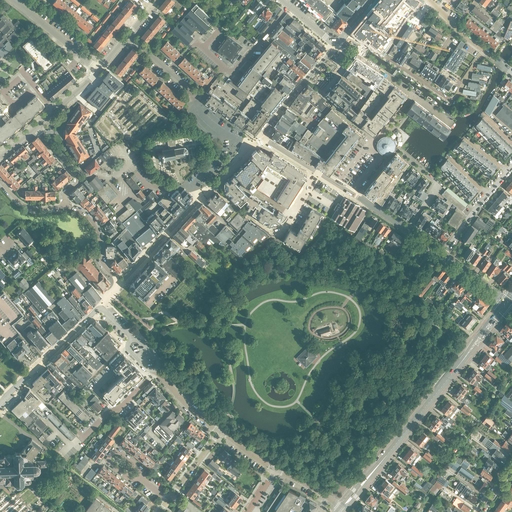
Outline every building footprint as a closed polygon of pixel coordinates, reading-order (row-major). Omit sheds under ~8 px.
[(60,0),(55,0),(52,4),(64,14),(70,7),(60,0)] [(128,2),(121,11),(127,17),(137,5),(130,0),(128,2)] [(174,0),(165,0),(160,7),(167,13),(176,1),(174,0)] [(248,20),(247,21),(250,24),(254,20),(256,18),(258,15),(256,13),(255,13),(256,11),(259,7),(261,9),(264,5),(262,4),(262,2),(260,2),(259,2),(257,0),(256,0),(255,0),(254,0),(252,3),(253,4),(249,8),(255,13),(248,20)] [(301,0),(302,1),(303,0),(305,2),(304,3),(307,6),(308,5),(310,7),(308,9),(311,11),(312,10),(316,14),(315,15),(318,17),(320,15),(322,17),(321,18),(324,21),(333,10),(334,9),(329,5),(324,1),(324,0),(301,0)] [(357,9),(361,5),(362,6),(362,5),(355,0),(345,0),(344,2),(345,3),(354,11),(356,8),(357,9)] [(360,25),(354,32),(357,35),(361,39),(361,38),(364,41),(365,40),(371,44),(377,48),(378,48),(377,49),(380,51),(380,50),(380,51),(381,50),(382,49),(384,51),(405,20),(420,2),(417,0),(381,0),(381,1),(374,10),(373,9),(371,12),(366,18),(366,17),(360,25)] [(457,9),(463,13),(464,13),(469,7),(463,3),(464,0),(462,0),(461,2),(461,1),(456,8),(457,9)] [(196,3),(172,31),(188,45),(194,37),(191,35),(197,28),(204,33),(210,25),(209,24),(213,18),(196,3)] [(355,11),(354,11),(345,3),(337,13),(334,11),(331,15),(337,21),(340,17),(346,21),(355,11)] [(502,7),(496,3),(493,7),(494,8),(499,11),(502,7)] [(476,6),(471,11),(483,20),(489,25),(489,24),(491,26),(490,28),(491,29),(496,33),(502,25),(503,24),(497,19),(496,20),(495,22),(493,20),(490,17),(476,6)] [(70,7),(64,14),(76,23),(81,17),(70,7)] [(261,20),(259,23),(262,25),(261,26),(264,29),(268,23),(266,21),(266,20),(267,20),(271,15),(272,13),(270,11),(269,10),(269,9),(268,8),(267,8),(266,8),(260,15),(259,16),(262,19),(261,20)] [(499,11),(494,8),(491,12),(497,17),(501,13),(499,11)] [(121,11),(112,23),(118,28),(127,17),(121,11)] [(159,14),(142,36),(149,42),(166,20),(159,14)] [(0,58),(1,57),(2,58),(13,46),(11,44),(12,43),(13,44),(21,36),(17,32),(24,26),(18,20),(13,25),(3,15),(0,17),(0,30),(4,34),(2,36),(4,37),(0,41),(0,58)] [(273,40),(273,41),(284,50),(285,49),(292,55),(293,55),(309,68),(313,64),(290,46),(296,40),(298,42),(297,42),(301,45),(306,50),(316,58),(322,51),(314,45),(312,46),(310,45),(309,46),(296,35),(303,27),(294,19),(293,21),(286,15),(270,34),(272,36),(271,38),(273,40)] [(344,28),(336,22),(337,21),(331,15),(326,22),(332,27),(339,33),(344,28)] [(81,17),(76,23),(88,33),(93,26),(81,17)] [(348,23),(346,21),(340,17),(337,21),(336,22),(344,28),(348,23)] [(432,22),(430,20),(426,18),(421,25),(427,29),(432,22)] [(464,25),(469,28),(473,22),(469,19),(464,25)] [(496,33),(495,34),(500,38),(504,34),(505,34),(504,37),(508,40),(511,34),(511,20),(507,28),(502,25),(496,33)] [(469,28),(473,31),(477,26),(473,22),(469,28)] [(112,23),(102,34),(109,40),(118,28),(112,23)] [(392,42),(400,47),(413,28),(405,23),(392,42)] [(427,33),(434,38),(439,31),(431,26),(427,33)] [(473,31),(477,35),(482,29),(477,26),(473,31)] [(299,35),(303,38),(308,32),(304,29),(299,35)] [(477,35),(482,38),(486,33),(482,29),(477,35)] [(443,34),(439,31),(434,38),(438,41),(443,34)] [(303,38),(307,41),(312,35),(308,32),(303,38)] [(482,38),(486,42),(490,36),(486,33),(482,38)] [(95,43),(93,46),(99,51),(109,40),(102,34),(95,43)] [(307,41),(311,45),(312,43),(312,41),(314,41),(316,39),(312,35),(307,41)] [(227,36),(216,51),(232,63),(239,55),(237,54),(242,47),(227,36)] [(486,42),(490,45),(495,40),(490,36),(486,42)] [(22,46),(45,71),(54,63),(32,38),(22,46)] [(311,45),(310,45),(312,46),(314,45),(322,51),(326,47),(316,39),(314,41),(312,41),(312,43),(311,45)] [(161,47),(174,60),(181,53),(168,40),(161,47)] [(290,46),(313,64),(317,60),(305,51),(306,50),(301,45),(298,49),(295,46),(297,42),(298,42),(296,40),(290,46)] [(495,40),(490,45),(495,48),(499,43),(495,40)] [(280,50),(289,58),(292,61),(294,63),(306,72),(309,68),(293,55),(292,55),(285,49),(284,50),(273,41),(272,42),(271,43),(274,45),(280,50)] [(272,42),(271,42),(271,43),(270,43),(267,47),(252,66),(261,73),(263,71),(265,72),(263,75),(265,77),(269,73),(265,69),(280,50),(274,45),(271,43),(272,42)] [(386,52),(391,55),(395,49),(397,46),(392,42),(386,52)] [(448,60),(443,68),(445,69),(447,67),(448,68),(454,71),(457,66),(460,62),(463,57),(467,52),(461,49),(459,47),(457,46),(454,51),(451,55),(448,60)] [(132,47),(114,70),(121,76),(139,53),(132,47)] [(408,57),(411,53),(408,51),(406,56),(403,54),(397,62),(402,66),(408,57)] [(428,57),(433,61),(438,54),(433,51),(428,57)] [(412,53),(409,58),(406,62),(408,64),(417,71),(422,63),(415,59),(417,55),(413,52),(412,53)] [(185,57),(178,64),(204,87),(215,75),(211,73),(208,77),(185,57)] [(285,63),(290,67),(301,77),(306,72),(294,63),(292,61),(289,58),(285,63)] [(357,58),(349,67),(361,78),(375,87),(383,75),(357,58)] [(425,77),(431,68),(428,66),(430,64),(427,62),(420,73),(424,76),(423,76),(425,77)] [(280,68),(297,82),(301,77),(290,67),(289,68),(284,63),(280,68)] [(478,64),(477,67),(477,71),(483,72),(484,69),(490,70),(490,67),(478,64)] [(146,65),(139,72),(152,85),(159,78),(146,65)] [(252,66),(251,66),(250,66),(237,83),(237,84),(251,95),(255,98),(254,99),(273,113),(277,108),(287,94),(288,93),(284,90),(282,92),(275,87),(270,84),(272,82),(272,81),(265,77),(263,75),(261,73),(252,66)] [(297,82),(280,68),(278,71),(295,84),(297,82)] [(352,71),(348,68),(343,75),(348,79),(350,77),(366,91),(363,95),(368,100),(375,88),(373,86),(352,71)] [(431,81),(438,70),(436,68),(435,70),(431,68),(425,77),(427,78),(431,81)] [(292,88),(295,84),(278,71),(279,72),(272,81),(272,82),(270,84),(275,87),(277,84),(277,85),(279,82),(282,84),(283,85),(284,84),(287,86),(288,85),(292,88)] [(69,72),(65,76),(71,83),(75,80),(69,72)] [(472,73),(471,80),(479,81),(479,78),(483,78),(483,75),(472,73)] [(440,74),(435,81),(438,84),(437,85),(443,89),(444,89),(448,91),(452,84),(448,82),(450,80),(444,76),(443,76),(440,74)] [(357,114),(353,119),(375,136),(407,96),(389,81),(390,81),(383,75),(382,77),(382,78),(375,88),(368,100),(361,109),(357,114)] [(65,76),(61,79),(68,87),(69,86),(69,85),(71,83),(65,76)] [(341,77),(336,83),(337,83),(335,85),(334,85),(326,95),(346,112),(350,107),(354,102),(353,102),(355,99),(356,100),(361,94),(341,77)] [(237,84),(231,80),(229,83),(239,90),(235,96),(243,102),(246,97),(250,100),(241,112),(237,109),(240,105),(216,87),(214,89),(213,88),(220,79),(217,78),(206,92),(210,95),(204,102),(216,111),(218,109),(230,118),(242,128),(244,126),(256,135),(269,118),(273,113),(254,99),(255,98),(251,95),(237,84)] [(61,79),(57,82),(63,89),(65,88),(67,88),(68,87),(61,79)] [(503,85),(501,88),(504,90),(506,87),(508,89),(511,84),(511,81),(508,80),(504,85),(503,85)] [(156,89),(178,107),(180,105),(181,106),(186,101),(162,81),(156,89)] [(57,82),(53,86),(60,94),(61,93),(61,91),(63,89),(57,82)] [(277,84),(275,87),(282,92),(284,90),(288,93),(289,93),(292,88),(288,85),(287,86),(284,84),(283,85),(282,84),(279,82),(277,85),(277,84)] [(300,93),(299,93),(290,106),(308,118),(316,107),(309,101),(310,100),(313,97),(312,96),(313,95),(311,93),(315,89),(308,83),(300,93)] [(49,89),(56,96),(58,94),(59,95),(60,94),(53,86),(49,89)] [(81,140),(79,141),(75,135),(75,132),(90,113),(86,110),(90,105),(92,107),(103,93),(96,87),(81,106),(80,105),(67,124),(68,125),(65,128),(64,139),(65,139),(67,142),(66,143),(78,163),(88,156),(82,146),(84,144),(81,140)] [(52,100),(56,96),(49,89),(45,92),(52,100)] [(326,99),(315,89),(311,93),(313,95),(312,96),(313,97),(310,100),(321,110),(326,104),(323,102),(326,99)] [(0,143),(3,141),(3,140),(7,136),(9,136),(14,132),(13,131),(14,130),(18,126),(20,126),(20,127),(25,122),(24,122),(25,121),(29,117),(30,117),(31,117),(36,113),(35,113),(36,112),(40,108),(41,108),(42,108),(44,106),(36,95),(27,103),(28,103),(22,108),(22,107),(16,112),(17,113),(11,117),(11,116),(10,117),(6,112),(6,109),(7,110),(8,105),(2,105),(2,100),(0,97),(0,143)] [(408,111),(443,138),(451,128),(415,102),(408,111)] [(496,115),(511,128),(511,110),(503,103),(502,105),(504,106),(496,115)] [(345,112),(353,119),(357,114),(350,107),(346,112),(345,112)] [(287,108),(282,116),(297,126),(299,123),(296,121),(294,122),(292,121),(297,115),(287,108)] [(330,174),(362,134),(343,119),(332,109),(320,121),(312,132),(308,129),(299,142),(296,140),(295,142),(293,146),(292,146),(291,147),(291,148),(290,149),(291,149),(290,149),(318,166),(330,174)] [(282,116),(278,122),(281,124),(282,124),(282,125),(289,130),(290,131),(293,133),(293,132),(292,131),(293,130),(297,133),(301,136),(307,128),(300,123),(299,123),(297,126),(282,116)] [(478,132),(483,126),(487,123),(484,121),(481,124),(479,122),(481,120),(482,118),(473,127),(478,132)] [(278,122),(275,126),(276,127),(285,134),(289,136),(291,133),(292,133),(293,133),(290,131),(289,130),(282,125),(282,124),(281,124),(278,122)] [(478,132),(482,136),(488,131),(491,127),(489,125),(486,128),(483,126),(478,132)] [(284,135),(276,128),(273,133),(286,141),(288,142),(290,138),(289,137),(286,135),(284,135)] [(487,140),(492,135),(495,131),(493,129),(490,133),(488,131),(482,136),(487,140)] [(286,141),(273,133),(270,136),(271,138),(284,145),(286,141)] [(487,140),(491,145),(497,139),(500,136),(498,134),(494,137),(492,135),(487,140)] [(30,148),(30,149),(40,140),(38,138),(37,138),(31,142),(33,144),(30,147),(31,148),(30,148)] [(293,146),(295,142),(295,141),(290,138),(288,142),(285,146),(290,149),(291,149),(290,149),(291,148),(291,147),(292,146),(293,146)] [(386,138),(382,139),(379,143),(378,147),(380,151),(383,153),(387,154),(388,154),(391,153),(394,149),(395,145),(393,141),(390,138),(386,138)] [(495,149),(501,143),(504,140),(502,138),(499,141),(497,139),(491,145),(495,149)] [(167,140),(169,149),(162,150),(162,153),(158,153),(158,152),(157,152),(157,153),(156,153),(157,154),(158,158),(157,158),(157,159),(158,159),(158,160),(159,159),(163,158),(163,160),(175,159),(175,158),(185,157),(187,153),(187,149),(184,147),(176,148),(174,139),(167,140)] [(36,148),(38,149),(44,144),(40,140),(30,149),(31,150),(32,149),(33,150),(36,148)] [(454,149),(460,154),(468,143),(463,140),(459,144),(459,143),(454,149)] [(235,150),(237,146),(228,141),(226,144),(235,150)] [(495,149),(500,153),(505,148),(509,144),(506,142),(503,145),(501,143),(495,149)] [(460,154),(465,158),(473,147),(468,143),(460,154)] [(36,156),(37,157),(46,149),(47,148),(44,144),(38,149),(39,151),(36,154),(37,155),(36,156)] [(23,146),(19,149),(28,159),(29,158),(28,157),(29,156),(26,153),(27,151),(23,146)] [(505,148),(500,153),(504,157),(511,149),(511,147),(511,146),(508,150),(505,148)] [(465,158),(469,161),(478,151),(473,147),(465,158)] [(19,149),(15,152),(20,158),(22,156),(25,159),(26,158),(27,160),(28,159),(19,149)] [(42,155),(43,157),(49,152),(46,149),(37,157),(36,157),(37,158),(38,157),(38,158),(42,155)] [(307,175),(273,154),(272,153),(270,156),(259,149),(250,157),(262,168),(260,171),(257,175),(262,178),(259,183),(255,188),(263,194),(264,193),(275,201),(280,205),(286,208),(287,207),(307,175)] [(110,156),(107,153),(106,151),(99,156),(103,161),(110,156)] [(469,161),(474,165),(482,154),(478,151),(469,161)] [(15,152),(12,155),(20,165),(21,164),(20,163),(21,162),(19,159),(20,158),(15,152)] [(40,163),(41,165),(52,156),(49,152),(43,157),(45,159),(40,163)] [(387,197),(391,192),(402,173),(410,165),(396,153),(372,183),(365,192),(364,192),(374,200),(374,199),(382,206),(382,205),(387,197)] [(474,165),(479,169),(487,158),(482,154),(474,165)] [(20,165),(12,155),(8,158),(13,164),(15,162),(18,165),(19,165),(20,166),(20,165)] [(52,156),(41,165),(43,167),(48,163),(49,164),(55,159),(52,156)] [(262,178),(257,175),(255,173),(259,169),(258,168),(260,167),(250,157),(233,174),(232,174),(233,175),(251,193),(251,192),(254,189),(255,188),(259,183),(262,178)] [(479,169),(484,172),(492,162),(487,158),(479,169)] [(438,168),(443,173),(452,163),(447,159),(444,163),(443,162),(438,168)] [(84,168),(85,169),(84,170),(86,173),(88,172),(89,174),(100,166),(95,160),(84,168)] [(492,162),(484,172),(490,177),(495,171),(494,170),(497,166),(492,162)] [(443,173),(447,177),(456,168),(452,163),(443,173)] [(0,170),(0,175),(1,176),(7,171),(5,169),(9,167),(8,166),(9,165),(8,164),(0,170)] [(59,168),(58,169),(68,180),(72,177),(66,170),(64,172),(61,169),(60,169),(59,168)] [(201,182),(214,171),(211,168),(199,179),(201,182)] [(447,177),(451,182),(461,172),(456,168),(447,177)] [(60,175),(58,177),(64,184),(68,180),(58,169),(57,170),(58,171),(57,172),(60,175)] [(408,181),(415,172),(414,171),(415,170),(413,169),(412,169),(409,172),(409,171),(406,175),(404,174),(402,176),(407,181),(408,181)] [(4,180),(5,179),(14,171),(13,170),(13,171),(12,170),(9,173),(7,171),(1,176),(4,180)] [(5,179),(8,183),(17,175),(15,172),(16,172),(15,171),(14,171),(5,179)] [(415,182),(418,179),(417,179),(420,175),(419,175),(420,174),(418,172),(417,173),(416,172),(416,173),(415,172),(408,181),(409,182),(414,186),(416,184),(415,182)] [(451,182),(456,186),(465,176),(461,172),(451,182)] [(8,183),(11,186),(21,178),(21,177),(20,178),(17,175),(8,183)] [(52,175),(51,176),(60,187),(64,184),(58,177),(56,178),(54,175),(53,176),(52,175)] [(251,193),(233,175),(225,183),(225,191),(230,196),(229,197),(233,201),(234,200),(240,206),(243,203),(248,204),(247,206),(246,206),(246,207),(245,208),(245,209),(245,210),(246,211),(247,211),(248,211),(249,211),(250,210),(252,212),(251,214),(256,217),(269,225),(276,223),(283,213),(258,198),(250,193),(251,193)] [(51,183),(54,187),(56,190),(60,187),(51,176),(50,176),(51,177),(50,178),(53,181),(51,183)] [(86,180),(81,184),(82,186),(89,194),(94,189),(106,204),(111,200),(117,195),(107,183),(105,181),(102,183),(96,176),(88,183),(86,180)] [(456,186),(460,190),(469,180),(465,176),(456,186)] [(141,189),(131,177),(126,181),(136,193),(141,199),(145,196),(140,190),(141,189)] [(21,178),(11,186),(14,190),(20,185),(19,183),(22,180),(21,180),(22,179),(21,178)] [(422,189),(428,182),(427,181),(427,180),(426,179),(425,180),(424,179),(422,181),(421,181),(418,185),(418,186),(416,188),(423,193),(424,191),(422,189)] [(460,190),(464,194),(474,185),(469,180),(460,190)] [(70,193),(74,198),(81,192),(78,190),(82,186),(81,184),(70,193)] [(474,185),(464,194),(470,200),(475,194),(474,193),(478,189),(474,185)] [(448,188),(446,190),(442,195),(457,207),(448,221),(456,227),(465,214),(462,211),(468,204),(448,188)] [(175,200),(183,208),(192,198),(192,196),(184,189),(181,193),(178,191),(176,191),(170,197),(174,201),(175,200)] [(150,192),(146,196),(151,203),(156,199),(158,197),(152,190),(150,192)] [(503,191),(500,196),(506,201),(508,203),(511,198),(511,197),(510,196),(503,191)] [(78,203),(79,202),(85,197),(81,192),(74,198),(78,203)] [(391,209),(399,197),(398,197),(397,199),(396,199),(396,198),(393,196),(394,194),(391,192),(387,197),(390,199),(388,203),(389,203),(386,206),(387,207),(387,208),(388,209),(389,208),(390,209),(391,208),(391,209)] [(228,223),(237,232),(248,220),(245,217),(241,215),(235,209),(231,208),(228,205),(229,204),(220,196),(220,195),(218,193),(217,194),(216,193),(207,203),(206,203),(210,206),(216,212),(222,217),(223,216),(229,222),(228,223)] [(83,207),(85,206),(90,201),(86,196),(85,197),(79,202),(81,204),(81,206),(83,206),(83,207)] [(500,196),(496,200),(502,206),(506,201),(500,196)] [(164,208),(174,217),(176,215),(183,208),(175,200),(174,201),(170,197),(169,198),(168,199),(162,197),(158,201),(162,206),(163,206),(164,208)] [(400,205),(403,200),(399,197),(391,209),(392,209),(391,210),(392,210),(392,211),(393,212),(394,211),(395,212),(397,209),(398,209),(400,205)] [(448,210),(452,203),(447,199),(446,202),(442,199),(442,200),(438,198),(438,199),(437,199),(436,200),(436,201),(436,202),(436,203),(448,210)] [(117,217),(118,218),(120,220),(122,223),(136,211),(142,206),(139,202),(138,201),(135,201),(132,199),(124,205),(127,209),(117,217)] [(336,210),(331,217),(354,231),(366,210),(348,199),(346,202),(342,200),(340,204),(338,203),(334,209),(336,210)] [(90,201),(85,206),(86,208),(86,209),(88,210),(95,204),(92,200),(90,201)] [(496,200),(492,205),(500,212),(504,207),(502,206),(496,200)] [(443,218),(448,210),(436,203),(435,203),(435,204),(433,204),(433,205),(433,206),(433,207),(436,209),(439,212),(438,214),(439,215),(440,215),(442,216),(443,218)] [(205,206),(203,204),(202,204),(198,208),(202,212),(203,213),(200,216),(209,224),(210,223),(216,216),(211,212),(205,206)] [(404,217),(411,205),(411,204),(409,207),(409,206),(405,204),(403,207),(400,210),(401,211),(399,214),(400,215),(399,216),(401,217),(402,216),(403,217),(403,216),(404,217)] [(92,213),(94,215),(101,209),(97,205),(90,210),(90,211),(91,212),(92,213)] [(415,215),(419,209),(411,205),(404,217),(405,218),(404,219),(407,220),(407,219),(408,220),(410,216),(410,217),(413,213),(415,215)] [(500,212),(492,205),(488,209),(495,215),(495,214),(498,216),(501,212),(500,212)] [(157,234),(160,231),(163,228),(167,225),(163,220),(161,218),(158,215),(160,212),(164,208),(163,206),(162,206),(155,212),(146,220),(146,221),(157,234)] [(174,217),(164,208),(160,212),(163,215),(161,217),(161,218),(163,220),(167,225),(174,217)] [(192,215),(215,236),(220,231),(210,223),(209,224),(200,216),(199,215),(202,212),(198,208),(192,215)] [(107,212),(105,210),(103,211),(101,209),(94,215),(98,220),(107,212)] [(107,212),(98,220),(100,222),(100,223),(101,224),(102,224),(109,219),(106,216),(111,211),(110,209),(107,212)] [(311,237),(323,216),(324,215),(313,209),(312,209),(311,210),(297,233),(290,229),(284,241),(300,250),(306,239),(302,236),(304,233),(311,237)] [(157,234),(146,221),(145,220),(144,220),(140,216),(136,212),(129,217),(122,223),(126,227),(141,245),(142,246),(149,240),(157,234)] [(432,217),(424,212),(421,217),(421,216),(418,221),(416,224),(417,225),(417,226),(419,227),(420,227),(421,227),(425,220),(429,222),(432,217)] [(218,243),(220,241),(215,236),(192,215),(187,220),(193,225),(194,225),(202,232),(201,233),(208,239),(209,238),(214,243),(216,241),(218,243)] [(430,233),(438,222),(439,219),(442,216),(440,215),(439,215),(434,222),(431,220),(425,230),(430,233)] [(355,237),(360,241),(370,225),(373,227),(375,224),(375,223),(377,220),(372,216),(368,223),(365,221),(355,237)] [(488,232),(495,223),(489,219),(486,224),(478,218),(472,226),(471,225),(462,238),(464,239),(462,241),(466,244),(467,242),(469,243),(478,230),(480,227),(482,229),(483,228),(488,232)] [(104,227),(106,230),(107,231),(113,226),(116,223),(115,221),(114,222),(111,219),(104,225),(104,227)] [(205,243),(208,239),(201,233),(202,232),(194,225),(193,225),(187,220),(181,226),(202,244),(203,242),(205,243)] [(235,234),(225,245),(241,259),(248,252),(250,254),(260,243),(262,245),(269,237),(263,232),(256,226),(256,225),(252,222),(250,220),(249,221),(248,220),(237,232),(235,234)] [(438,222),(430,233),(435,237),(442,227),(438,225),(439,223),(438,222)] [(125,228),(126,227),(122,223),(119,226),(121,228),(123,230),(112,243),(114,244),(127,229),(125,228)] [(374,243),(386,226),(381,223),(376,229),(379,231),(375,238),(375,239),(371,245),(366,241),(365,243),(372,248),(375,243),(374,243)] [(220,241),(225,245),(235,234),(225,225),(220,231),(215,236),(220,241)] [(107,231),(106,230),(106,231),(108,233),(107,235),(109,237),(111,236),(117,231),(113,226),(107,231)] [(210,251),(202,244),(181,226),(176,231),(191,244),(193,246),(194,244),(195,245),(194,245),(206,256),(210,251)] [(391,230),(386,226),(374,243),(375,243),(378,245),(382,240),(381,239),(382,236),(385,238),(391,230)] [(17,234),(27,245),(34,240),(23,228),(17,234)] [(436,237),(444,243),(449,235),(446,233),(447,231),(443,228),(436,237)] [(141,245),(127,230),(116,242),(131,261),(136,256),(142,249),(140,247),(141,245)] [(190,244),(191,244),(176,231),(172,235),(180,243),(185,247),(187,247),(190,244)] [(388,245),(391,246),(399,235),(394,232),(389,239),(388,238),(388,239),(391,242),(390,243),(389,243),(388,245)] [(399,235),(391,246),(393,248),(396,244),(398,245),(403,238),(399,235)] [(179,247),(170,238),(161,247),(169,255),(174,250),(176,251),(179,248),(179,247)] [(476,249),(473,247),(474,246),(471,244),(463,256),(469,260),(476,249)] [(155,258),(163,265),(169,270),(175,277),(180,271),(186,276),(189,273),(171,256),(161,247),(153,256),(155,258)] [(28,249),(24,252),(29,257),(32,254),(28,249)] [(477,250),(473,256),(473,257),(470,261),(476,265),(482,256),(478,254),(480,252),(477,250)] [(29,257),(24,252),(21,254),(18,251),(15,253),(15,254),(13,255),(12,256),(8,259),(11,263),(13,265),(17,262),(20,265),(23,262),(22,262),(25,259),(31,265),(34,262),(29,257)] [(194,261),(201,267),(205,263),(198,256),(197,256),(191,251),(188,255),(194,261)] [(76,262),(77,263),(75,265),(79,270),(80,269),(89,279),(91,279),(102,292),(108,286),(107,285),(110,282),(99,270),(98,271),(90,262),(92,260),(88,254),(84,257),(83,256),(76,262)] [(121,255),(115,260),(117,262),(118,262),(122,268),(128,263),(121,255)] [(479,267),(485,271),(491,262),(488,260),(489,258),(487,256),(479,267)] [(117,262),(115,260),(114,258),(107,258),(110,263),(113,268),(114,268),(117,271),(118,272),(122,268),(118,262),(117,262)] [(159,281),(167,272),(169,270),(163,265),(155,258),(154,260),(153,260),(145,269),(145,268),(140,273),(141,273),(139,275),(135,279),(136,279),(134,281),(133,281),(129,286),(128,287),(129,287),(129,288),(128,289),(128,290),(132,293),(133,292),(134,292),(137,295),(140,298),(142,300),(143,299),(145,300),(149,296),(147,294),(148,294),(147,294),(154,286),(155,286),(159,281)] [(497,274),(500,269),(498,268),(499,267),(495,265),(499,260),(496,259),(487,272),(489,274),(489,275),(491,276),(492,276),(493,275),(494,276),(496,275),(497,274)] [(505,271),(497,279),(503,284),(509,278),(508,278),(510,276),(507,273),(511,267),(509,265),(505,269),(504,270),(505,271)] [(416,293),(421,297),(434,280),(435,279),(438,281),(446,271),(441,267),(432,278),(429,276),(416,293)] [(76,287),(86,299),(86,298),(93,306),(101,297),(91,285),(89,287),(76,272),(69,278),(76,287)] [(442,278),(439,282),(441,284),(436,292),(439,295),(445,287),(444,286),(447,282),(446,282),(451,275),(447,272),(442,278)] [(17,284),(23,291),(30,285),(23,278),(17,284)] [(452,288),(455,290),(461,283),(457,281),(455,280),(448,288),(450,290),(452,288)] [(39,311),(41,312),(54,300),(38,281),(24,293),(39,311)] [(461,283),(455,290),(458,293),(456,295),(458,296),(465,288),(464,287),(464,286),(461,283)] [(73,294),(70,296),(86,313),(93,307),(86,299),(76,287),(71,291),(73,294)] [(445,288),(442,292),(435,300),(437,302),(444,294),(445,294),(448,290),(445,288)] [(25,343),(19,335),(20,334),(12,325),(24,315),(3,292),(0,294),(0,341),(13,357),(15,355),(17,358),(24,351),(27,352),(29,350),(29,347),(30,346),(29,347),(27,345),(29,344),(27,345),(26,344),(27,342),(25,343)] [(471,302),(472,300),(465,294),(459,301),(462,303),(465,299),(467,299),(471,302)] [(62,309),(64,312),(71,318),(73,316),(78,322),(79,322),(78,320),(82,316),(66,298),(66,299),(63,296),(56,302),(62,309)] [(86,313),(70,296),(68,298),(83,315),(86,313)] [(486,302),(479,296),(476,299),(475,297),(472,300),(471,302),(473,304),(474,303),(478,306),(479,304),(480,305),(481,303),(482,304),(484,305),(486,302)] [(467,313),(464,317),(472,324),(476,319),(475,318),(475,317),(472,315),(470,314),(471,312),(463,306),(464,305),(462,303),(459,301),(456,305),(461,309),(462,307),(467,312),(467,313)] [(489,304),(486,302),(484,305),(482,304),(481,303),(480,305),(479,304),(478,306),(474,303),(473,304),(474,304),(472,306),(474,307),(472,310),(474,312),(476,310),(482,314),(489,304)] [(41,313),(41,312),(39,311),(33,303),(30,306),(31,307),(38,316),(41,313)] [(56,342),(59,339),(47,327),(41,319),(38,316),(31,307),(28,310),(35,318),(45,329),(56,342)] [(61,324),(68,331),(78,322),(73,316),(71,318),(64,312),(62,309),(58,313),(65,321),(61,324)] [(47,327),(59,339),(68,331),(61,324),(57,319),(58,318),(52,311),(41,319),(47,327)] [(472,324),(464,317),(462,319),(458,323),(461,326),(462,324),(463,325),(463,326),(466,328),(468,329),(472,324)] [(41,333),(52,345),(56,342),(45,329),(35,318),(31,321),(37,328),(42,333),(41,333)] [(95,320),(91,324),(102,334),(106,330),(95,320)] [(23,329),(40,349),(48,343),(31,323),(23,329)] [(86,329),(96,339),(98,341),(99,339),(101,337),(100,336),(102,334),(91,324),(91,323),(86,329)] [(510,330),(508,329),(506,328),(506,327),(504,326),(501,330),(508,336),(510,333),(511,335),(511,337),(511,338),(511,337),(511,332),(510,331),(510,330)] [(88,342),(91,345),(96,339),(86,329),(85,329),(81,333),(89,341),(88,342)] [(100,354),(99,354),(105,361),(106,360),(121,345),(107,331),(101,337),(99,339),(98,341),(96,339),(91,345),(100,354)] [(81,334),(75,339),(101,365),(105,361),(99,354),(86,342),(87,340),(81,334)] [(496,335),(493,340),(500,346),(502,343),(503,344),(505,342),(496,335)] [(101,365),(75,339),(71,343),(84,356),(89,360),(88,361),(96,370),(101,365)] [(500,346),(493,340),(489,345),(497,352),(499,350),(497,349),(500,346)] [(70,344),(66,348),(80,362),(83,365),(87,361),(80,354),(78,352),(70,344)] [(500,359),(502,360),(508,365),(511,360),(511,346),(503,355),(500,359)] [(61,352),(60,353),(65,357),(70,361),(72,363),(71,364),(87,379),(92,373),(83,365),(80,362),(66,348),(61,352)] [(314,355),(309,350),(301,358),(306,364),(314,355)] [(68,377),(73,381),(81,390),(83,388),(85,390),(88,387),(85,385),(86,385),(89,382),(86,379),(87,379),(71,364),(65,357),(60,353),(52,361),(68,377)] [(487,353),(483,358),(491,364),(495,360),(487,353)] [(122,376),(103,395),(112,405),(116,401),(118,399),(120,397),(121,396),(120,396),(124,392),(128,388),(129,388),(131,386),(132,384),(133,385),(137,381),(141,377),(139,375),(141,372),(138,369),(134,364),(133,365),(131,362),(130,362),(129,362),(127,360),(128,359),(127,359),(128,358),(123,354),(121,356),(118,354),(109,363),(112,365),(111,366),(116,370),(117,370),(118,371),(117,372),(122,376)] [(491,364),(483,358),(479,363),(487,369),(491,364)] [(70,384),(73,381),(68,377),(66,380),(58,372),(58,371),(57,367),(51,362),(47,366),(52,371),(52,372),(62,382),(67,387),(70,384)] [(42,373),(54,385),(59,391),(62,388),(59,385),(61,383),(48,368),(42,373)] [(474,369),(470,374),(476,379),(479,381),(483,376),(474,369)] [(489,370),(486,373),(493,379),(495,375),(489,370)] [(42,373),(38,377),(49,389),(54,385),(42,373)] [(493,379),(486,373),(483,377),(491,383),(494,379),(493,379)] [(476,379),(470,374),(466,378),(474,385),(476,382),(475,381),(476,379)] [(49,389),(38,377),(32,383),(34,384),(31,387),(36,391),(38,389),(44,395),(49,389)] [(143,389),(146,391),(144,393),(142,395),(143,397),(155,385),(151,382),(143,389)] [(461,385),(457,389),(464,395),(468,390),(461,385)] [(473,389),(475,391),(477,392),(479,394),(482,390),(476,386),(473,389)] [(150,396),(153,399),(159,392),(155,388),(148,394),(149,394),(147,397),(148,398),(150,396)] [(26,399),(25,400),(33,409),(34,408),(43,417),(46,415),(70,440),(75,435),(63,422),(62,423),(41,401),(29,389),(24,397),(26,399)] [(58,396),(61,399),(68,393),(65,389),(58,396)] [(464,395),(457,389),(454,394),(460,400),(464,395)] [(159,392),(153,399),(152,401),(154,404),(156,406),(158,403),(164,397),(159,392)] [(61,399),(64,403),(71,396),(68,393),(61,399)] [(95,395),(89,401),(92,403),(91,405),(97,412),(98,411),(98,412),(100,410),(100,409),(102,407),(97,402),(99,400),(95,395)] [(511,412),(511,400),(504,395),(498,402),(511,412)] [(64,403),(68,406),(74,399),(71,396),(64,403)] [(33,409),(25,400),(23,401),(21,398),(10,408),(11,409),(18,417),(37,436),(39,438),(42,442),(45,439),(42,436),(40,437),(38,435),(47,426),(40,419),(34,414),(35,413),(32,410),(33,409)] [(68,406),(71,409),(78,402),(74,399),(68,406)] [(165,400),(157,408),(161,411),(158,413),(161,416),(166,412),(171,406),(165,400)] [(449,401),(445,405),(454,412),(458,408),(449,401)] [(71,409),(74,412),(81,405),(78,402),(71,409)] [(464,404),(462,407),(469,412),(472,410),(464,404)] [(74,412),(77,415),(84,408),(81,405),(74,412)] [(447,415),(445,418),(449,421),(452,424),(454,420),(450,417),(454,412),(445,405),(441,410),(447,415)] [(135,409),(133,411),(141,419),(146,415),(138,407),(137,407),(136,407),(135,408),(135,409)] [(469,412),(462,407),(460,410),(467,415),(468,415),(469,416),(471,413),(469,412)] [(77,415),(81,419),(87,412),(84,408),(77,415)] [(174,410),(159,424),(155,429),(167,441),(172,436),(169,433),(184,419),(176,411),(176,412),(174,410)] [(131,414),(129,415),(137,423),(141,419),(133,411),(133,412),(132,411),(131,413),(131,414)] [(87,412),(81,419),(84,422),(91,415),(87,412)] [(127,417),(125,418),(126,419),(125,420),(126,420),(128,422),(133,427),(137,423),(129,415),(128,417),(127,417)] [(436,416),(432,421),(439,426),(441,424),(444,426),(445,426),(449,421),(445,418),(443,417),(441,420),(436,416)] [(486,416),(481,422),(489,428),(494,422),(486,416)] [(439,426),(432,421),(428,426),(435,431),(439,426)] [(113,439),(119,430),(121,427),(116,423),(114,426),(115,427),(108,435),(105,440),(111,444),(114,440),(113,439)] [(187,431),(190,433),(195,427),(190,423),(185,429),(184,431),(186,433),(187,431)] [(190,433),(194,436),(199,430),(195,427),(190,433)] [(199,430),(194,436),(196,438),(194,440),(197,442),(199,440),(204,434),(199,430)] [(423,432),(420,437),(426,442),(430,437),(423,432)] [(435,436),(439,439),(443,442),(446,439),(438,433),(435,436)] [(461,444),(467,437),(464,434),(458,442),(461,444)] [(426,442),(420,437),(416,442),(424,448),(428,443),(426,442)] [(119,444),(124,447),(129,441),(124,438),(119,444)] [(46,461),(32,461),(32,460),(32,459),(31,459),(30,459),(37,451),(39,452),(42,447),(32,439),(21,452),(20,453),(19,452),(16,452),(13,455),(4,455),(4,457),(0,457),(0,481),(5,481),(5,484),(13,483),(14,484),(9,489),(12,492),(16,486),(21,486),(24,483),(28,483),(30,482),(31,480),(30,478),(33,478),(32,473),(35,473),(38,472),(39,469),(39,466),(46,466),(46,461)] [(105,440),(101,444),(108,449),(111,444),(105,440)] [(493,449),(496,445),(493,442),(489,440),(486,444),(493,449)] [(124,447),(128,451),(133,445),(129,441),(124,447)] [(501,446),(509,452),(511,448),(511,445),(505,441),(501,446)] [(93,442),(92,444),(104,453),(108,449),(101,444),(100,443),(99,445),(97,445),(96,444),(93,442)] [(98,449),(95,453),(101,458),(104,453),(92,444),(90,446),(93,448),(94,446),(98,449)] [(128,451),(132,454),(137,448),(133,445),(128,451)] [(183,446),(180,451),(187,456),(191,452),(185,447),(183,446)] [(132,454),(137,458),(142,452),(137,448),(132,454)] [(411,448),(407,453),(415,459),(417,457),(419,455),(411,448)] [(503,461),(507,456),(506,456),(495,448),(493,451),(495,451),(492,456),(499,461),(501,459),(503,461)] [(187,456),(180,451),(179,450),(176,454),(176,455),(178,456),(179,457),(184,461),(187,456)] [(231,455),(225,450),(221,454),(220,454),(218,457),(225,463),(225,462),(229,465),(227,468),(237,476),(242,469),(241,468),(242,468),(240,466),(239,467),(236,464),(236,463),(229,457),(231,455)] [(137,458),(141,461),(147,453),(146,452),(144,454),(142,452),(137,458)] [(101,458),(95,453),(91,457),(97,462),(101,458)] [(141,461),(145,464),(151,457),(152,456),(148,453),(147,453),(141,461)] [(415,459),(407,453),(403,457),(412,464),(414,462),(415,459)] [(432,460),(430,458),(425,454),(422,457),(429,463),(432,460)] [(482,457),(487,460),(485,463),(483,465),(486,467),(491,471),(493,469),(495,470),(499,465),(484,455),(482,457)] [(178,456),(174,461),(180,466),(184,461),(178,456)] [(151,457),(145,464),(150,468),(155,461),(151,457)] [(470,480),(474,475),(469,471),(460,465),(457,462),(454,460),(452,459),(448,465),(470,480)] [(57,463),(62,469),(65,466),(59,460),(57,463)] [(218,466),(211,460),(208,464),(215,470),(218,466)] [(470,464),(464,460),(461,464),(467,469),(470,464)] [(174,461),(171,466),(177,470),(180,466),(174,461)] [(151,469),(156,473),(158,470),(156,469),(159,464),(156,462),(151,469)] [(394,468),(403,475),(404,476),(408,471),(398,464),(394,468)] [(410,468),(412,470),(417,474),(421,477),(423,473),(413,465),(410,468)] [(101,478),(107,470),(103,466),(96,474),(99,477),(98,478),(100,479),(101,478)] [(164,468),(167,470),(173,475),(177,470),(171,466),(169,468),(166,466),(164,468)] [(474,475),(475,475),(478,471),(472,467),(469,471),(474,475)] [(403,475),(394,468),(394,469),(392,471),(391,473),(399,480),(403,475)] [(204,469),(201,474),(207,479),(209,481),(213,476),(219,481),(221,479),(214,473),(212,475),(204,469)] [(482,476),(489,481),(493,476),(483,469),(481,472),(484,474),(482,476)] [(101,478),(105,481),(111,473),(107,470),(101,478)] [(167,470),(164,475),(170,480),(173,475),(167,470)] [(105,481),(110,484),(116,477),(111,473),(105,481)] [(201,474),(197,479),(204,484),(207,479),(201,474)] [(475,475),(473,478),(479,482),(477,486),(482,490),(487,483),(481,479),(475,475)] [(113,484),(115,486),(120,480),(116,477),(110,484),(111,486),(113,484)] [(197,479),(193,484),(200,489),(202,491),(204,488),(202,487),(204,484),(197,479)] [(382,484),(392,492),(396,488),(404,495),(407,491),(405,490),(399,485),(394,481),(392,484),(386,479),(384,481),(382,483),(382,484)] [(115,486),(120,489),(124,483),(120,480),(115,486)] [(439,489),(440,490),(443,485),(436,481),(434,485),(433,485),(430,490),(436,494),(439,489)] [(472,490),(460,481),(455,488),(459,491),(467,497),(470,493),(472,494),(474,491),(472,490)] [(120,489),(124,493),(129,487),(124,483),(120,489)] [(193,484),(190,489),(196,494),(200,489),(193,484)] [(227,487),(234,492),(236,490),(229,484),(227,487)] [(388,489),(382,484),(378,489),(383,493),(380,496),(385,499),(389,503),(391,499),(388,497),(392,492),(388,489)] [(311,511),(316,505),(310,500),(308,502),(304,500),(305,498),(306,496),(300,493),(299,495),(281,486),(279,490),(280,491),(266,511),(311,511)] [(129,487),(124,493),(123,495),(127,498),(128,496),(133,490),(129,487)] [(196,494),(190,489),(186,493),(193,499),(196,494)] [(465,500),(466,499),(470,501),(473,503),(477,498),(473,495),(472,494),(470,493),(467,497),(459,491),(457,495),(465,500)] [(135,496),(142,501),(144,499),(137,493),(135,496)] [(235,493),(231,498),(238,503),(242,498),(235,493)] [(376,496),(374,498),(371,494),(366,500),(372,506),(373,505),(374,506),(376,504),(376,503),(380,498),(376,496)] [(219,496),(218,499),(225,504),(227,502),(219,496)] [(456,505),(466,511),(467,511),(471,507),(460,500),(459,500),(453,496),(449,501),(456,505)] [(109,511),(111,509),(104,504),(101,502),(95,497),(84,511),(109,511)] [(238,503),(231,498),(228,502),(234,507),(238,503)] [(502,500),(499,505),(504,509),(506,506),(510,508),(511,504),(511,501),(507,498),(505,502),(502,500)] [(192,502),(199,507),(201,505),(194,499),(192,502)] [(225,504),(218,499),(216,501),(223,507),(225,504)] [(137,506),(139,508),(144,511),(145,511),(149,507),(143,502),(141,501),(137,506)]
